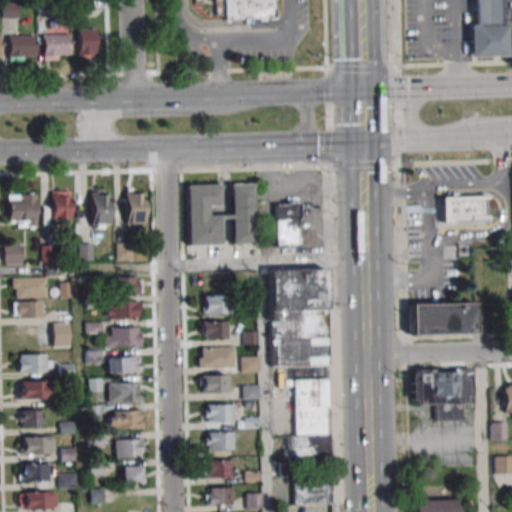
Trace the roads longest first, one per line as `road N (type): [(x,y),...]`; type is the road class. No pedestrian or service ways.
road 1 (residential): [(171,511),(164,151)]
road 2 (secondary): [(100,152),(360,143)]
road 3 (secondary): [(359,90),(133,99)]
road 4 (secondary): [(369,473),(363,248)]
road 5 (secondary): [(511,86),(359,90)]
road 6 (secondary): [(360,143),(511,129)]
road 7 (residential): [(366,355),(511,351)]
road 8 (secondary): [(133,99),(0,102)]
